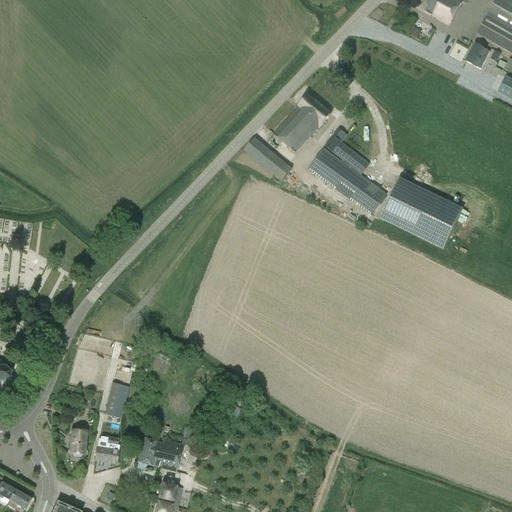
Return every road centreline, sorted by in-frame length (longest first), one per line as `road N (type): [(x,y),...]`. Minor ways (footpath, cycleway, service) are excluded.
road 1 (unclassified): [(25,429),(101,283),(372,0)]
road 2 (unknown): [(258,511),(210,489),(129,469),(98,484),(87,504)]
